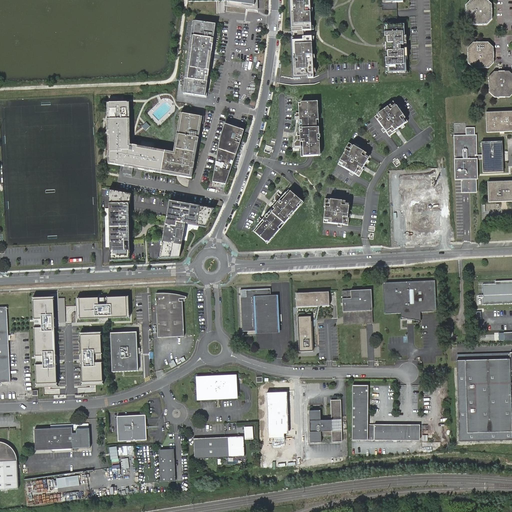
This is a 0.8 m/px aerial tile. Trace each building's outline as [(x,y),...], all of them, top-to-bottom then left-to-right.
[(214,0),(225,5),(226,10),(258,10),(258,0),(214,0)] [(290,0),(292,32),(298,31),(298,38),(292,38),(294,77),(308,77),(308,79),(313,78),(312,37),(304,37),(303,31),(312,31),(310,0),(290,0)] [(486,0),(473,0),(471,0),(466,6),(466,20),(472,26),(487,25),(493,20),(492,5),(486,0)] [(216,24),(194,21),(190,45),(183,93),(206,97),(213,48),(216,24)] [(403,25),(384,26),(386,74),(405,73),(403,25)] [(489,42),(473,43),(468,49),(469,63),(474,68),(489,68),(495,63),(494,47),(489,42)] [(511,74),(508,72),(493,72),(488,78),(488,92),(494,98),(509,97),(511,94),(511,74)] [(318,102),(299,103),(301,157),(312,156),(320,156),(318,102)] [(407,122),(393,102),(386,106),(387,107),(374,116),(389,137),(398,130),(397,129),(407,122)] [(130,103),(107,103),(109,164),(161,173),(165,151),(131,145),(130,103)] [(511,112),(483,113),(484,132),(511,131),(511,112)] [(203,117),(181,113),(174,152),(165,151),(161,173),(192,178),(203,117)] [(243,130),(225,124),(221,137),(213,182),(227,184),(243,130)] [(475,128),(466,128),(466,136),(454,136),(455,180),(462,180),(462,193),(476,193),(476,180),(477,180),(477,160),(482,160),(482,155),(477,155),(477,135),(475,135),(475,128)] [(501,142),(482,142),(482,155),(482,160),(483,172),(502,171),(501,142)] [(369,155),(347,143),(343,150),(345,150),(337,164),(358,176),(364,167),(363,166),(369,155)] [(122,176),(123,167),(107,166),(105,186),(114,187),(115,175),(122,176)] [(428,241),(439,240),(438,215),(438,212),(437,181),(416,182),(417,213),(417,221),(424,221),(425,227),(426,225),(430,225),(430,220),(433,220),(433,228),(431,228),(431,231),(428,231),(428,234),(425,235),(421,235),(419,237),(421,240),(428,240),(428,241)] [(511,181),(485,182),(486,202),(511,201),(511,181)] [(112,261),(132,260),(130,209),(132,194),(110,190),(112,261)] [(296,196),(289,190),(254,231),(268,243),(304,203),(296,196)] [(350,203),(325,200),(324,208),(326,208),(324,223),(348,227),(350,215),(349,215),(350,203)] [(215,209),(172,201),(162,259),(182,258),(186,223),(207,227),(215,209)] [(426,225),(425,227),(425,235),(428,234),(428,231),(431,231),(431,228),(433,228),(433,220),(430,220),(430,225),(426,225)] [(411,226),(403,226),(403,238),(405,239),(412,239),(411,230),(411,226)] [(435,281),(383,283),(384,314),(401,313),(401,317),(421,321),(420,313),(436,312),(435,281)] [(483,306),(511,305),(511,283),(496,284),(496,287),(483,287),(483,298),(479,298),(479,300),(483,300),(483,306)] [(278,294),(271,295),(271,287),(247,288),(247,296),(241,296),(243,330),(255,330),(280,329),(278,294)] [(371,290),(342,291),(343,312),(372,311),(371,290)] [(329,292),(296,294),(296,307),(329,306),(329,292)] [(186,335),(185,301),(182,301),(182,299),(186,299),(187,298),(188,298),(188,297),(188,296),(187,296),(185,295),(181,294),(174,293),(171,293),(158,294),(161,336),(186,335)] [(55,295),(33,296),(36,387),(46,387),(58,386),(55,295)] [(130,295),(77,297),(78,306),(78,321),(131,318),(130,295)] [(8,307),(0,307),(0,382),(12,382),(8,307)] [(372,311),(343,312),(343,325),(373,324),(372,311)] [(298,317),(299,352),(313,351),(311,316),(298,317)] [(140,372),(139,333),(112,334),(114,373),(140,372)] [(102,334),(80,334),(82,385),(92,385),(104,384),(102,334)] [(511,362),(511,356),(466,358),(467,364),(511,362)] [(511,427),(511,362),(467,364),(469,429),(511,427)] [(214,379),(214,377),(196,378),(197,400),(215,399),(215,396),(218,396),(218,399),(236,398),(235,387),(235,376),(217,377),(217,379),(214,379)] [(397,441),(396,425),(368,425),(368,386),(352,386),(352,440),(397,441)] [(342,442),(340,400),(330,400),(331,420),(324,420),(320,421),(320,410),(309,411),(309,421),(309,432),(310,443),(321,443),(321,436),(331,436),(332,442),(342,442)] [(146,415),(118,417),(119,442),(147,440),(146,415)] [(419,441),(419,425),(396,425),(397,441),(419,441)] [(252,426),(244,426),(245,439),(253,439),(252,426)] [(72,427),(52,429),(35,429),(36,451),(54,450),(74,448),(73,442),(77,442),(77,447),(91,446),(89,427),(76,427),(76,433),(73,433),(72,427)] [(245,456),(244,436),(193,438),(194,458),(245,456)] [(0,489),(20,489),(18,461),(18,458),(17,456),(16,454),(16,452),(15,451),(13,449),(12,447),(10,446),(8,445),(7,444),(5,443),(3,442),(1,442),(0,441),(0,489)] [(117,447),(109,447),(110,466),(118,465),(117,447)] [(159,450),(159,452),(172,451),(172,459),(174,458),(174,449),(159,450)] [(159,452),(161,482),(175,481),(174,458),(172,459),(172,451),(159,452)] [(80,486),(78,476),(56,480),(58,489),(80,486)] [(45,487),(41,488),(40,480),(26,482),(27,494),(45,491),(45,487)] [(146,492),(146,489),(149,489),(149,483),(139,483),(140,492),(146,492)]
